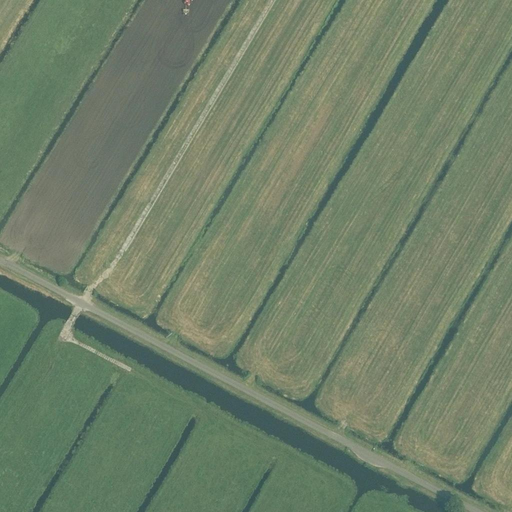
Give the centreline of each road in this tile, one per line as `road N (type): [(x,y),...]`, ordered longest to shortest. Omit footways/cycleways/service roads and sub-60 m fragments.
road 1 (unclassified): [(476,511),(0,260)]
road 2 (track): [(0,440),(272,0)]
road 3 (track): [(63,335),(288,456)]
